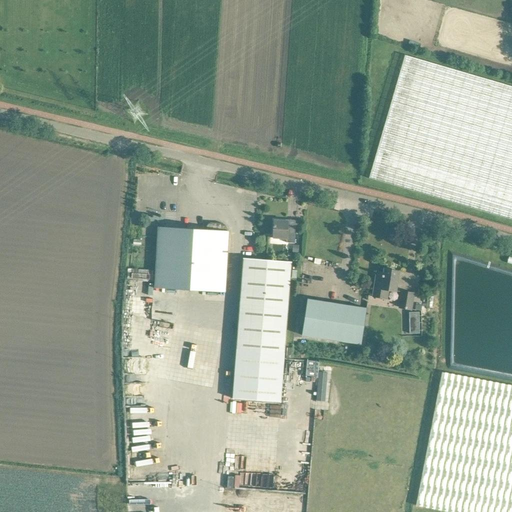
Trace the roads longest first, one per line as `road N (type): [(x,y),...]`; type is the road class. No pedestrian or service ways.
road 1 (unclassified): [(0,112),(511,241)]
road 2 (unknown): [(200,161),(237,217),(242,243),(208,511)]
